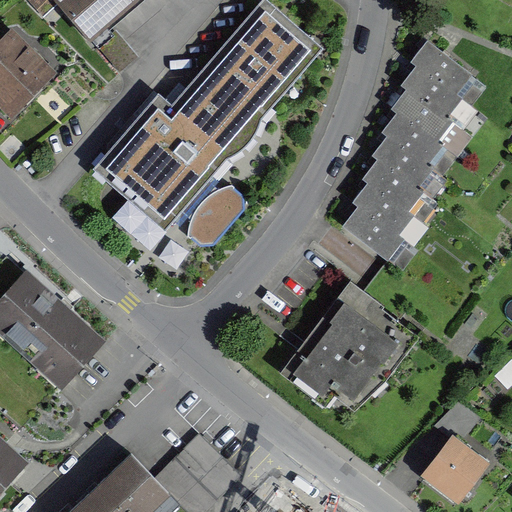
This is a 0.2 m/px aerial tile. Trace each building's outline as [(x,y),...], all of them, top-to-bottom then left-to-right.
[(49,0),(29,0),(43,15),(55,5),(49,0)] [(57,0),(90,38),(133,0),(57,0)] [(306,35),(273,6),(258,7),(209,62),(211,79),(180,114),(185,118),(178,125),(165,114),(172,106),(154,91),(134,113),(139,117),(94,168),(150,216),(178,214),(180,211),(191,220),(188,235),(200,246),(213,245),(244,209),(243,196),(231,185),(219,189),(207,180),(209,178),(208,165),(260,104),(273,103),(308,63),(306,35)] [(0,99),(11,110),(26,95),(23,93),(34,81),(37,84),(49,72),(12,35),(0,47),(0,99)] [(412,61),(418,65),(456,94),(472,74),(428,41),(412,61)] [(478,111),(456,94),(418,65),(403,84),(408,88),(464,131),(478,111)] [(468,134),(464,131),(408,88),(393,108),(398,112),(442,145),(456,156),(467,141),(468,134)] [(388,135),(427,165),(442,145),(398,112),(383,131),(388,135)] [(432,168),(427,165),(388,135),(373,154),(379,158),(417,188),(432,168)] [(422,192),(417,188),(379,158),(364,178),(369,182),(407,211),(422,192)] [(413,215),(407,211),(369,182),(354,201),(359,205),(398,235),(413,215)] [(403,238),(398,235),(359,205),(344,225),(387,258),(403,238)] [(66,378),(100,341),(86,329),(89,327),(69,309),(67,311),(59,304),(62,302),(42,284),(40,287),(27,275),(0,304),(0,318),(13,331),(13,337),(39,361),(46,360),(66,378)] [(383,306),(350,281),(281,372),(326,406),(335,395),(355,410),(385,380),(418,336),(381,309),(383,306)] [(439,420),(463,438),(480,416),(459,400),(439,420)] [(200,434),(175,457),(196,478),(198,480),(222,457),(200,434)] [(483,463),(453,440),(427,473),(435,480),(431,485),(453,502),(483,463)] [(0,489),(24,463),(4,445),(0,449),(0,489)] [(75,507),(80,511),(147,511),(168,492),(154,478),(130,453),(75,507)] [(175,457),(154,478),(168,492),(175,499),(196,478),(175,457)] [(222,457),(198,480),(216,499),(241,475),(222,457)] [(198,480),(196,478),(175,499),(188,511),(203,511),(216,499),(198,480)] [(257,511),(324,511),(280,481),(257,511)]
